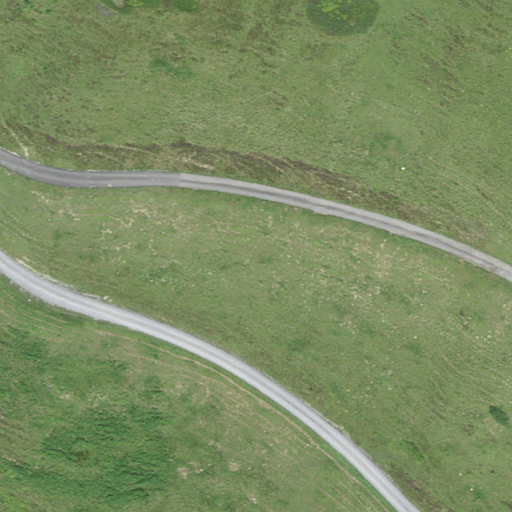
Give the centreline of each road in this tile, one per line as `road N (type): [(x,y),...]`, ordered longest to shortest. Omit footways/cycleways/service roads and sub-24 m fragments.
road 1 (track): [(0,157),(58,176),(243,189),(374,220),(511,273)]
road 2 (track): [(411,511),(253,377),(192,344),(66,298),(0,257)]
